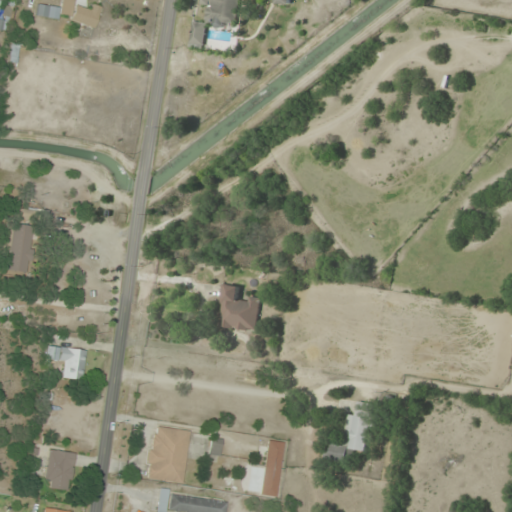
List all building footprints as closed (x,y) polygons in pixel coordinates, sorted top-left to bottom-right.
[(72,0),(60,0),(59,14),(71,16),(72,0)] [(241,0),(204,0),(203,6),(210,7),(207,22),(238,26),(241,0)] [(100,9),(89,4),(82,24),(93,28),(100,9)] [(206,45),(208,23),(194,22),(192,43),(206,45)] [(28,217),(29,210),(16,208),(15,216),(28,217)] [(28,271),(31,223),(11,222),(8,270),(28,271)] [(257,331),(261,298),(241,296),(242,286),(222,284),(218,327),(257,331)] [(61,379),(81,381),(85,350),(46,345),(45,358),(64,360),(61,379)] [(370,453),(376,404),(359,402),(357,416),(349,415),(345,446),(328,444),(326,460),(353,463),(355,451),(370,453)] [(188,430),(150,425),(143,478),(181,483),(188,430)] [(220,440),(211,438),(207,453),(216,455),(220,440)] [(264,458),(262,466),(276,470),(283,444),(263,438),(258,456),(264,458)] [(71,488),(71,451),(46,451),(46,488),(71,488)] [(223,511),(225,500),(169,493),(167,511),(173,511),(223,511)]
